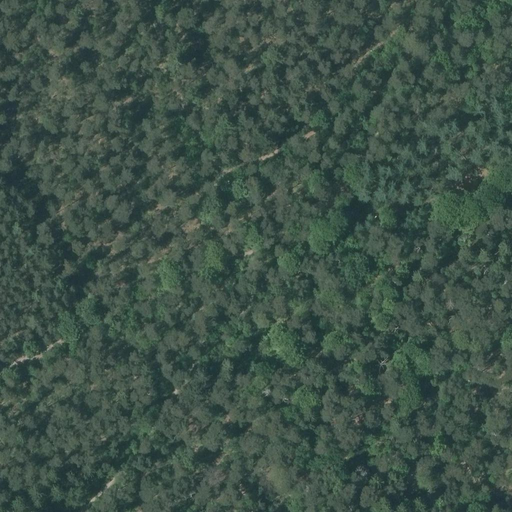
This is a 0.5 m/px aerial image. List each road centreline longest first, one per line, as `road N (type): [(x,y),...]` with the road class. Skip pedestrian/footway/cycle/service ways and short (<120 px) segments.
road 1 (track): [(130,0),(214,167),(234,175),(388,81)]
road 2 (track): [(83,511),(133,460),(205,355),(280,269),(333,233)]
road 3 (unknown): [(335,214),(121,301),(0,362)]
road 4 (track): [(333,233),(360,252),(391,293),(483,511)]
